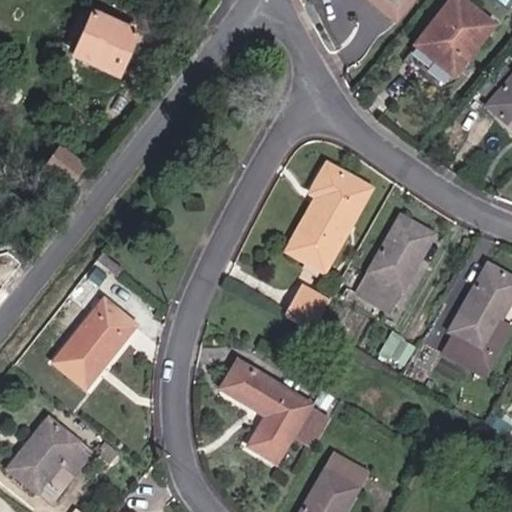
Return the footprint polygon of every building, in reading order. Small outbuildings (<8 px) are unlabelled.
[(353,0),(381,22),(391,9),(379,0),(353,0)] [(379,0),(391,9),(398,0),(379,0)] [(381,22),(392,29),(409,7),(399,0),(398,0),(391,9),(381,22)] [(421,85),(438,98),(491,37),(454,7),(414,53),(433,69),(421,85)] [(77,63),(123,80),(138,43),(92,25),(77,63)] [(511,85),(486,116),(511,139),(511,85)] [(54,171),(75,188),(89,171),(67,152),(54,171)] [(288,257),(322,276),(368,195),(328,171),(312,199),(320,203),(288,257)] [(358,299),(389,317),(432,241),(402,223),(358,299)] [(491,339),(508,311),(511,303),(511,284),(490,272),(451,339),(494,364),(505,346),(491,339)] [(286,321),(313,336),(331,305),(305,290),(286,321)] [(52,368),(83,392),(132,330),(101,306),(52,368)] [(491,339),(505,346),(511,333),(511,313),(508,311),(491,339)] [(291,442),(308,412),(236,369),(222,396),(269,425),(253,453),(277,467),(291,442)] [(291,442),(311,455),(328,424),(308,412),(291,442)] [(481,433),(496,441),(502,427),(489,419),(481,433)] [(64,468),(75,476),(90,457),(47,423),(9,473),(41,497),(64,468)] [(95,455),(111,467),(120,455),(104,443),(95,455)] [(309,511),(346,511),(366,476),(337,460),(309,511)] [(41,497),(52,505),(75,476),(64,468),(41,497)]
